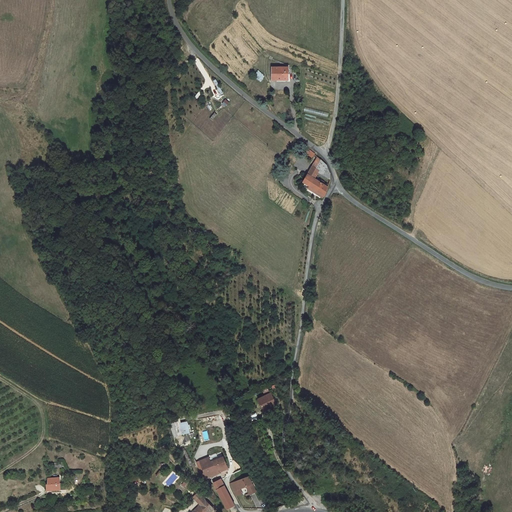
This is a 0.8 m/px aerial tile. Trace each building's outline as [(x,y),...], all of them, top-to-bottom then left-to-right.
[(272,67),(272,80),(288,80),(288,67),(272,67)] [(312,157),(314,154),(308,149),(305,152),(312,157)] [(318,157),(313,165),(303,182),(310,186),(324,195),(325,196),(328,187),(323,184),(320,182),(314,179),(318,172),(330,179),(330,174),(327,166),(326,164),(323,162),(318,157)] [(324,195),(310,186),(308,188),(319,195),(322,197),(324,195)] [(262,389),(265,396),(271,393),(268,386),(262,389)] [(276,405),(275,404),(274,401),(271,393),(265,396),(258,399),(264,411),(276,405)] [(276,405),(264,411),(266,415),(274,411),(273,410),(277,408),(276,405)] [(179,422),(180,434),(194,433),(193,421),(179,422)] [(225,455),(215,459),(219,468),(228,465),(225,455)] [(215,459),(203,464),(206,470),(210,469),(212,473),(220,470),(219,468),(215,459)] [(237,479),(231,482),(234,488),(234,489),(241,486),(246,483),(250,490),(256,487),(249,473),(237,479)] [(61,479),(65,479),(65,475),(50,477),(50,483),(48,483),(48,488),(61,488),(61,487),(61,483),(61,479)] [(226,484),(219,486),(228,505),(234,502),(229,491),(226,484)] [(241,486),(234,489),(237,494),(243,492),(241,486)] [(200,498),(204,492),(203,492),(199,488),(195,493),(200,498)] [(219,498),(214,488),(211,489),(217,499),(219,498)] [(206,511),(207,511),(215,503),(204,492),(203,494),(200,498),(204,501),(200,506),(206,511)]
